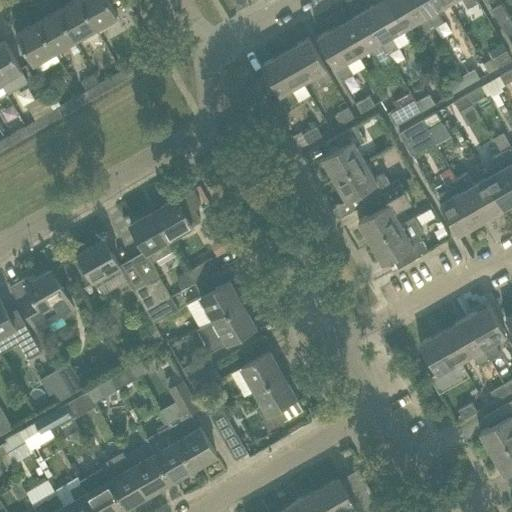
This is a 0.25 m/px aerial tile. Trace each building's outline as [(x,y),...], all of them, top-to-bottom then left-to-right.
[(96,27),(80,0),(72,0),(58,8),(76,39),(96,27)] [(80,0),(96,27),(118,15),(109,0),(80,0)] [(363,9),(388,53),(399,47),(392,35),(403,28),(387,0),(381,0),(374,4),(373,3),(363,9)] [(387,0),(403,28),(415,21),(422,33),(433,27),(417,0),(387,0)] [(417,0),(433,27),(443,21),(436,9),(448,2),(447,0),(417,0)] [(486,0),(499,21),(509,16),(501,2),(501,3),(498,0),(486,0)] [(37,20),(55,51),(76,39),(58,8),(37,20)] [(341,23),(358,54),(371,47),(382,67),(393,61),(388,53),(363,9),(352,15),(353,16),(341,23)] [(511,31),(511,21),(509,16),(499,21),(507,35),(511,31)] [(37,20),(15,32),(33,63),(55,51),(37,20)] [(341,23),(329,30),(328,29),(317,36),(342,79),(353,73),(346,61),(358,54),(341,23)] [(286,50),(303,81),(315,74),(322,86),(333,80),(308,36),(297,42),(298,43),(286,50)] [(0,80),(0,81),(7,93),(29,81),(4,38),(4,39),(0,41),(0,80)] [(498,66),(511,58),(506,49),(503,51),(499,44),(488,50),(498,66)] [(286,50),(274,57),(273,56),(262,63),(287,106),(297,99),(291,88),(303,81),(286,50)] [(142,58),(121,70),(125,78),(147,66),(142,58)] [(466,84),(461,75),(460,75),(456,67),(448,72),(452,79),(447,82),(453,92),(466,84)] [(461,75),(466,84),(479,77),(474,67),(461,75)] [(511,67),(499,74),(504,83),(511,78),(511,67)] [(104,90),(125,78),(121,70),(100,82),(104,90)] [(104,90),(100,82),(79,94),(84,102),(104,90)] [(481,85),(467,93),(472,102),(486,94),(481,85)] [(65,112),(61,104),(53,91),(45,96),(46,98),(41,101),(52,120),(65,112)] [(429,93),(416,100),(421,110),(434,102),(429,93)] [(459,109),(472,102),(467,93),(454,100),(459,109)] [(61,104),(65,112),(84,102),(79,94),(61,104)] [(369,94),(356,102),(361,111),(374,103),(369,94)] [(400,104),(388,111),(396,124),(421,110),(416,100),(412,94),(398,102),(400,104)] [(52,120),(41,101),(30,107),(36,118),(25,125),(30,133),(52,120)] [(339,123),(353,116),(348,107),(335,114),(339,123)] [(422,118),(427,127),(441,120),(436,111),(422,118)] [(409,126),(399,131),(404,140),(427,127),(422,118),(409,126)] [(329,166),(335,177),(365,160),(357,145),(365,140),(356,123),(326,141),(332,151),(322,156),(328,166),(329,166)] [(30,133),(25,125),(4,136),(9,144),(30,133)] [(316,125),(303,133),(308,142),(321,134),(316,125)] [(0,149),(9,144),(4,136),(0,138),(0,149)] [(511,169),(511,145),(501,151),(511,169)] [(483,171),(502,205),(511,199),(511,169),(501,151),(491,157),(495,164),(483,171)] [(365,160),(335,177),(342,188),(341,189),(346,199),(356,193),(362,204),(392,186),(389,182),(383,171),(374,176),(365,160)] [(450,165),(439,172),(445,183),(456,177),(450,165)] [(466,170),(456,177),(481,219),(491,213),(491,212),(502,205),(483,171),(482,171),(485,176),(474,183),(466,170)] [(398,177),(389,182),(392,186),(400,181),(398,177)] [(456,177),(445,183),(453,195),(440,203),(457,232),(459,231),(459,230),(470,224),(470,225),(481,219),(456,177)] [(400,181),(392,186),(362,204),(368,214),(358,219),(364,229),(365,229),(371,240),(401,223),(395,213),(413,203),(400,181)] [(153,209),(170,237),(193,224),(193,223),(200,219),(194,207),(199,205),(190,189),(177,196),(176,196),(153,209)] [(430,207),(417,215),(421,223),(435,215),(430,207)] [(175,247),(170,237),(153,209),(130,222),(152,260),(175,247)] [(415,215),(401,223),(371,240),(378,251),(377,252),(383,262),(392,256),(398,267),(428,249),(419,233),(424,231),(415,215)] [(442,224),(434,229),(439,238),(447,233),(442,224)] [(123,270),(104,237),(78,252),(97,285),(123,270)] [(187,270),(194,283),(219,268),(212,256),(187,270)] [(16,293),(25,308),(36,329),(74,307),(52,267),(30,280),(27,275),(10,285),(15,293),(16,293)] [(186,303),(199,326),(214,317),(242,302),(229,278),(226,280),(219,268),(194,283),(201,294),(186,303)] [(146,279),(159,302),(171,296),(158,272),(146,279)] [(146,279),(134,286),(147,309),(159,302),(146,279)] [(171,296),(159,302),(147,309),(154,321),(178,308),(171,296)] [(0,298),(0,334),(6,331),(11,341),(21,335),(0,298)] [(255,325),(242,302),(214,317),(199,326),(197,327),(211,350),(255,325)] [(490,359),(500,353),(493,341),(506,333),(488,302),(486,303),(487,304),(476,310),(476,309),(465,315),(490,359)] [(443,329),(460,359),(471,353),(478,365),(490,359),(465,315),(455,321),(455,323),(443,329)] [(448,366),(460,359),(443,329),(431,336),(431,335),(420,342),(444,385),(455,378),(448,366)] [(258,395),(286,379),(269,349),(241,365),(258,395)] [(214,365),(207,353),(184,366),(191,379),(214,365)] [(140,374),(149,370),(143,359),(134,363),(140,374)] [(58,368),(71,392),(84,385),(70,361),(58,368)] [(111,376),(118,387),(140,374),(134,363),(111,376)] [(214,365),(191,379),(198,390),(220,377),(214,365)] [(71,392),(58,368),(45,375),(59,399),(71,392)] [(89,389),(95,400),(118,387),(111,376),(89,389)] [(182,378),(169,385),(168,386),(185,415),(199,407),(182,378)] [(304,409),(286,379),(258,395),(268,412),(277,406),(284,419),(302,409),(304,409)] [(495,399),(509,391),(504,382),(490,390),(495,399)] [(95,400),(89,389),(80,394),(86,405),(95,400)] [(511,398),(483,415),(489,425),(480,431),(486,441),(486,440),(493,452),(511,441),(511,398)] [(458,409),(463,417),(476,409),(471,401),(458,409)] [(0,431),(1,433),(13,426),(0,404),(0,431)] [(221,406),(209,413),(223,437),(236,430),(221,406)] [(52,411),(43,415),(50,426),(58,422),(52,411)] [(169,427),(192,467),(216,453),(193,413),(169,427)] [(21,428),(27,439),(26,439),(30,446),(53,433),(49,427),(50,426),(43,415),(21,428)] [(192,467),(169,427),(167,424),(144,437),(146,440),(169,480),(192,467)] [(11,448),(26,439),(27,439),(21,428),(5,437),(7,440),(6,440),(11,448)] [(11,448),(6,440),(0,443),(0,455),(8,451),(8,450),(11,448)] [(147,493),(167,481),(169,480),(146,440),(124,453),(124,454),(147,493)] [(511,441),(493,452),(500,463),(499,464),(504,473),(511,468),(511,441)] [(8,451),(0,455),(0,461),(2,465),(13,459),(8,451)] [(110,477),(126,505),(147,493),(124,454),(115,459),(121,470),(110,477)] [(99,511),(113,511),(119,509),(126,505),(110,477),(109,477),(103,465),(80,478),(87,490),(99,511)] [(328,482),(316,489),(329,511),(346,511),(360,511),(339,474),(328,481),(328,482)] [(99,511),(87,490),(80,478),(79,479),(80,481),(76,484),(72,477),(54,488),(68,511),(99,511)] [(27,492),(20,481),(12,486),(19,497),(27,492)] [(68,511),(54,488),(32,500),(38,511),(68,511)] [(293,501),(299,511),(329,511),(316,489),(304,496),(304,495),(293,501)] [(275,511),(299,511),(293,501),(283,507),(283,508),(275,511)]
